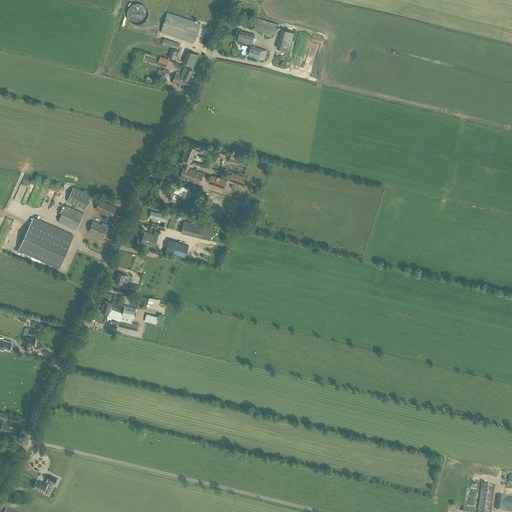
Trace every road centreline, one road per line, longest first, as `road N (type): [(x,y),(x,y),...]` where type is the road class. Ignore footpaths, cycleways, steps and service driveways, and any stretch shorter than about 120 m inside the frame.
road 1 (unclassified): [(26,439),(233,0)]
road 2 (unclassified): [(320,511),(26,439)]
